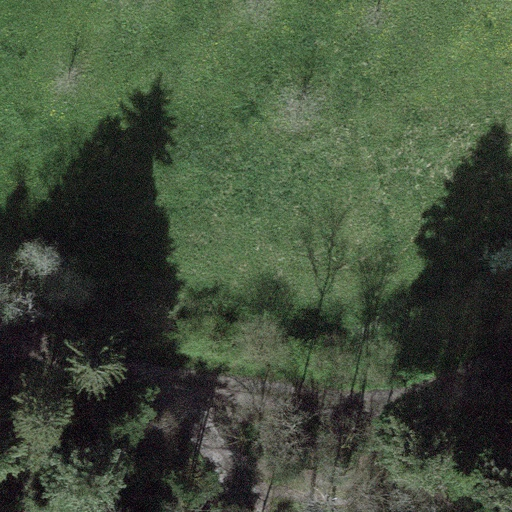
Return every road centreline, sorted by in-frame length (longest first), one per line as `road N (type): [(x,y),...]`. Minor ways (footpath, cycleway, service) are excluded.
road 1 (track): [(202,385),(410,402),(511,325)]
road 2 (track): [(0,333),(202,385)]
road 3 (track): [(259,511),(202,385)]
